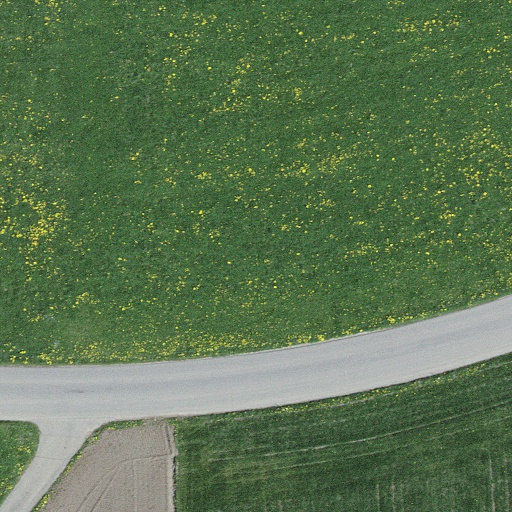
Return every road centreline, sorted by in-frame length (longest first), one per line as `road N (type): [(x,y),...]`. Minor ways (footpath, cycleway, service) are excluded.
road 1 (unclassified): [(511,321),(283,376),(84,394),(0,393)]
road 2 (track): [(15,511),(49,466),(84,394)]
